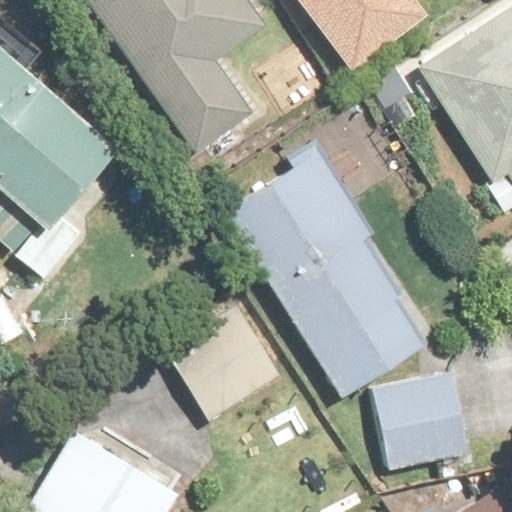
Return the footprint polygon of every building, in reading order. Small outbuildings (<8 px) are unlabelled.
[(84,0),(194,155),(254,112),(216,58),(269,21),(254,0),(84,0)] [(293,0),(350,73),(427,14),(416,0),(293,0)] [(511,1),(415,62),(491,184),(502,177),(511,193),(511,1)] [(116,141),(0,43),(0,193),(43,229),(116,141)] [(306,153),(220,206),(339,395),(424,342),(306,153)] [(235,304),(162,347),(205,420),(278,377),(235,304)] [(449,371),(369,385),(385,471),(464,456),(449,371)] [(158,511),(172,489),(65,429),(25,501),(30,504),(25,511),(158,511)] [(511,511),(511,509),(493,480),(442,511),(511,511)]
